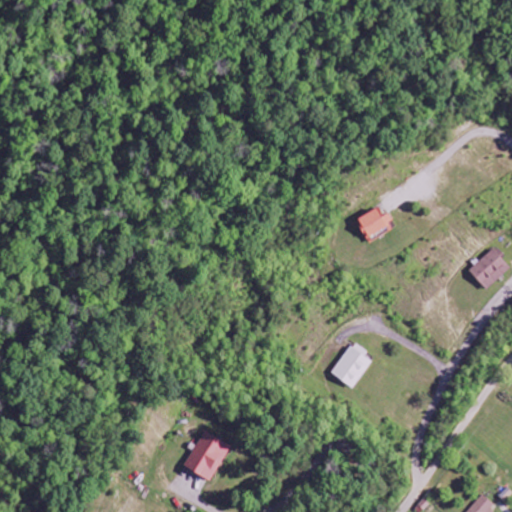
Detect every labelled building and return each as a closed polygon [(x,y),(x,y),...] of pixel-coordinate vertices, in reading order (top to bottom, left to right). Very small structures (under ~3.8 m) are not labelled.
[(368,241),(392,230),(382,209),(359,220),(368,241)] [(470,272),(489,292),(511,269),(494,250),(470,272)] [(376,361),(355,345),(333,374),(354,390),(376,361)] [(212,483),(233,449),(207,433),(186,467),(212,483)] [(493,511),(497,508),(483,496),(469,511),(493,511)]
